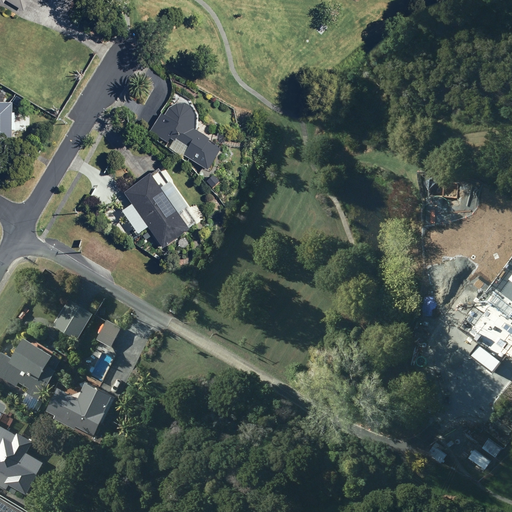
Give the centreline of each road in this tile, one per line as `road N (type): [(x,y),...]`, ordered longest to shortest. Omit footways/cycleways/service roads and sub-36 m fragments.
road 1 (track): [(368,443),(179,329)]
road 2 (residential): [(119,62),(22,228)]
road 3 (residential): [(22,228),(38,247),(179,329)]
